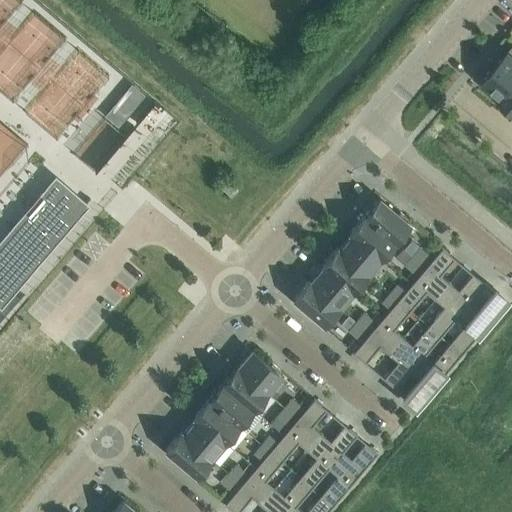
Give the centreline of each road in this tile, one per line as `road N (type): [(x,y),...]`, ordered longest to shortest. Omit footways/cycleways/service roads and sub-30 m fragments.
road 1 (residential): [(233,290),(488,511)]
road 2 (residential): [(357,143),(511,268)]
road 3 (residential): [(105,441),(233,290)]
road 4 (residential): [(233,290),(357,143)]
road 5 (residential): [(372,125),(511,242)]
road 6 (residential): [(233,290),(147,220),(119,252)]
